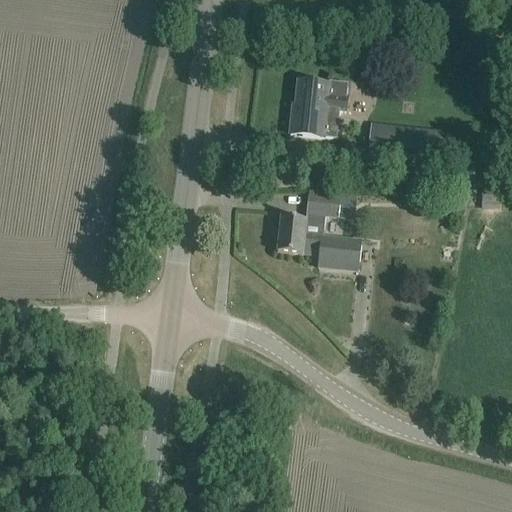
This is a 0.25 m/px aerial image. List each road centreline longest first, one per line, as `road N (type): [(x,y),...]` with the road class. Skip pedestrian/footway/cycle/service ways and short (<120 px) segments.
road 1 (unclassified): [(170,319),(249,334),(392,426),(511,460)]
road 2 (tertiary): [(170,319),(212,0)]
road 3 (tertiary): [(142,511),(170,319)]
road 4 (unclassified): [(0,311),(170,319)]
